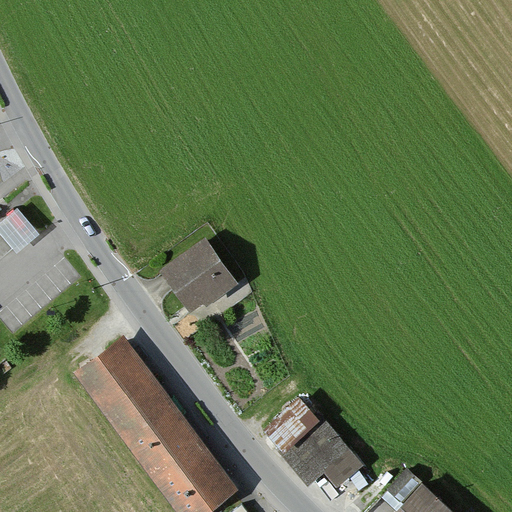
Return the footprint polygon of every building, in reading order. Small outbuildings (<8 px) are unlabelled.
[(0,220),(0,230),(18,252),(42,232),(19,205),(0,220)] [(238,287),(205,241),(162,271),(192,312),(206,302),(209,307),(238,287)] [(213,511),(240,493),(125,336),(76,372),(178,511),(213,511)] [(360,465),(301,401),(265,434),(309,482),(322,471),(336,487),(360,465)] [(388,490),(403,505),(395,511),(455,511),(424,481),(421,485),(407,471),(388,490)]
